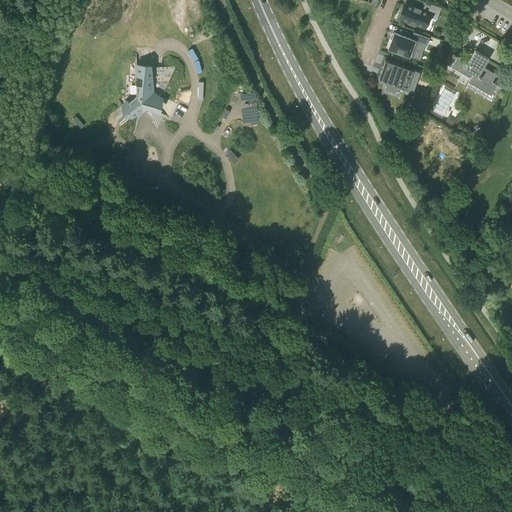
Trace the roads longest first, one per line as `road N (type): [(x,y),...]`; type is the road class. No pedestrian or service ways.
road 1 (unclassified): [(511,474),(260,296),(0,179)]
road 2 (secondary): [(511,410),(333,144),(258,0)]
road 3 (track): [(0,293),(213,409),(367,511)]
